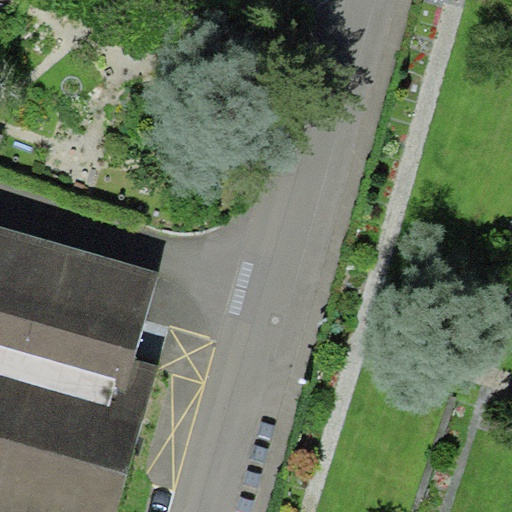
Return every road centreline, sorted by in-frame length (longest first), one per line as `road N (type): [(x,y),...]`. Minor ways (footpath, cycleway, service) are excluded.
road 1 (residential): [(344,0),(199,511)]
road 2 (unknown): [(268,269),(0,198)]
